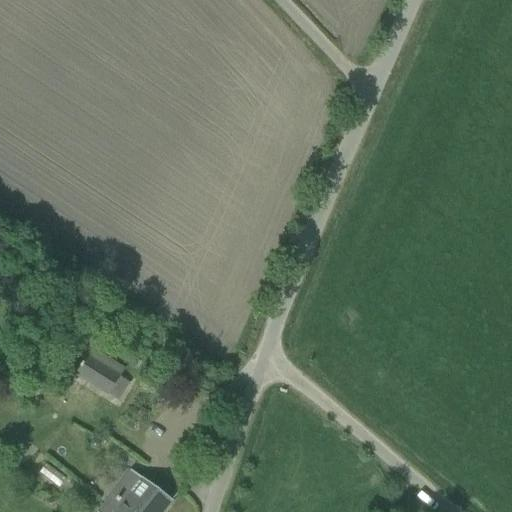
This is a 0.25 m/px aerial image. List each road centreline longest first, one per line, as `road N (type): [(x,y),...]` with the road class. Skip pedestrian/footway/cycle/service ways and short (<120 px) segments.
road 1 (unclassified): [(263,355),(372,93)]
road 2 (unclassified): [(263,355),(451,511)]
road 3 (unclassified): [(214,511),(263,355)]
road 4 (unclassified): [(372,93),(281,0)]
